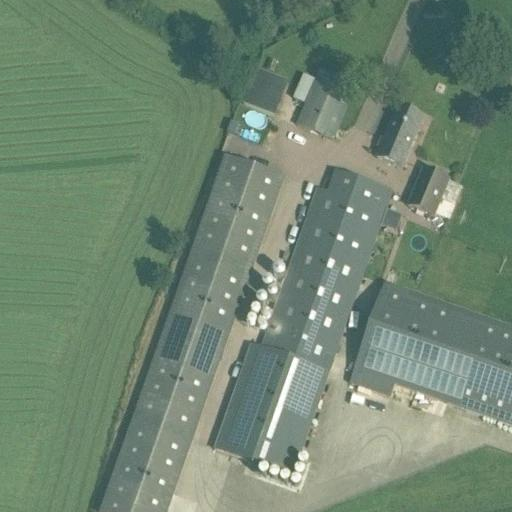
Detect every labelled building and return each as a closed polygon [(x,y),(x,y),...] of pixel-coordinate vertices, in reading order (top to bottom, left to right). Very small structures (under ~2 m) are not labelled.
[(259,73),(245,108),(275,120),(289,84),(259,73)] [(356,87),(320,74),(299,129),(335,142),(356,87)] [(380,159),(405,170),(425,119),(400,109),(380,159)] [(227,158),(103,511),(170,511),(286,179),(227,158)] [(436,218),(451,181),(426,170),(416,194),(410,207),(436,218)] [(215,452),(294,480),(395,193),(338,173),(331,195),(319,191),(263,353),(251,348),(215,452)] [(511,330),(385,286),(350,386),(391,401),(395,389),(511,429),(511,330)]
